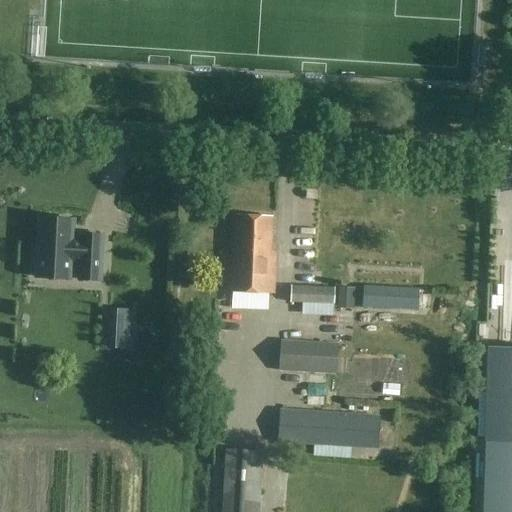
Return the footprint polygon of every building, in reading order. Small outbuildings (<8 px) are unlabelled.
[(177,214),(181,242),(200,239),(195,211),(177,214)] [(234,216),(233,258),(228,257),(226,293),(273,295),(274,253),(270,253),(272,218),(234,216)] [(81,234),(81,242),(71,241),(72,220),(39,218),(37,248),(34,248),(33,264),(37,264),(36,278),(69,280),(70,261),(80,262),(79,280),(99,281),(101,235),(81,234)] [(362,285),(361,309),(417,312),(419,289),(362,285)] [(289,286),(289,303),(333,304),(333,287),(312,287),(289,286)] [(353,309),(355,288),(339,287),(338,308),(353,309)] [(132,311),(108,310),(106,351),(131,352),(132,311)] [(336,374),(338,345),(280,342),(278,371),(336,374)] [(511,511),(511,347),(488,347),(484,442),(485,442),(482,511),(511,511)] [(379,417),(279,411),(276,442),(377,449),(379,417)] [(258,511),(262,453),(225,451),(221,511),(258,511)]
